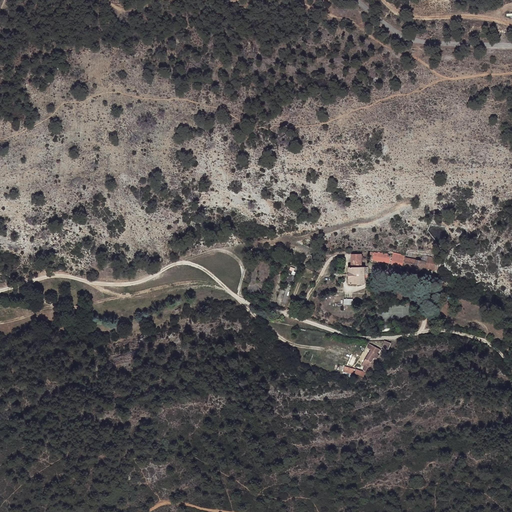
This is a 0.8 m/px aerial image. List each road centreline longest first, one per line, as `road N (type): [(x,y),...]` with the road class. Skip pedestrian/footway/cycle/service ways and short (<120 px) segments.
road 1 (track): [(0,289),(53,274),(141,297),(209,287),(368,337),(469,333),(491,344),(511,372)]
road 2 (track): [(511,71),(450,78),(295,0)]
road 3 (track): [(92,282),(138,282),(206,252),(229,252),(242,268),(238,298)]
road 4 (unclassified): [(348,0),(394,34),(511,45)]
road 5 (track): [(383,0),(408,14),(511,23)]
